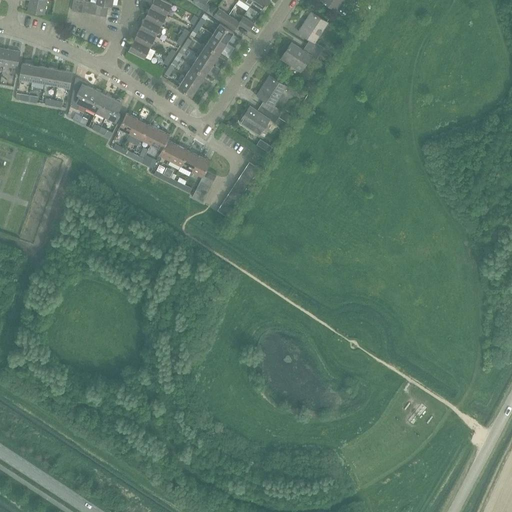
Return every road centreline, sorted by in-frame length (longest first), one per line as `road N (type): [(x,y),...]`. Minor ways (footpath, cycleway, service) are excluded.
road 1 (residential): [(202,130),(290,0)]
road 2 (unclassified): [(455,511),(511,406)]
